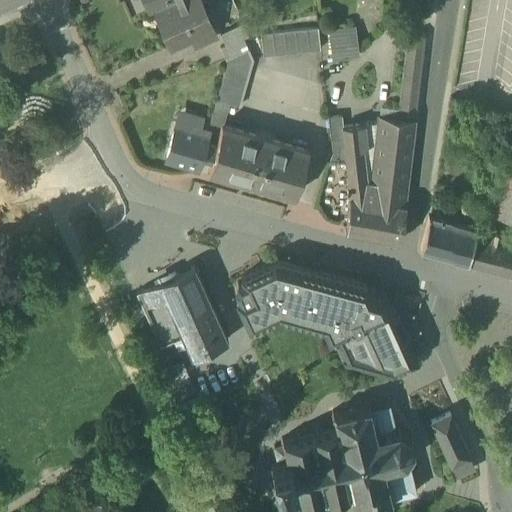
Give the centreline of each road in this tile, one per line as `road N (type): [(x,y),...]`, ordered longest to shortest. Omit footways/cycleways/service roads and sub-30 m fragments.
road 1 (residential): [(407,267),(123,184)]
road 2 (residential): [(452,0),(407,267)]
road 3 (residential): [(505,511),(491,454),(436,333),(450,279)]
road 4 (residential): [(123,184),(43,0)]
road 5 (residential): [(123,184),(65,175),(0,188)]
